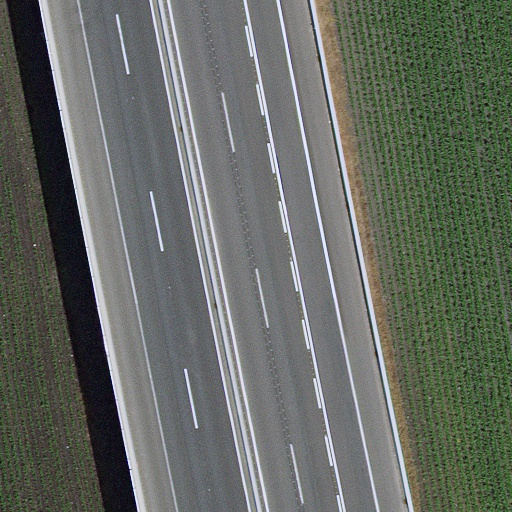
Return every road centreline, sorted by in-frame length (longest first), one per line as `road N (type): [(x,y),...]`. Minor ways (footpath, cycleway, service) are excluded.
road 1 (motorway): [(308,511),(208,0)]
road 2 (motorway): [(111,0),(210,511)]
